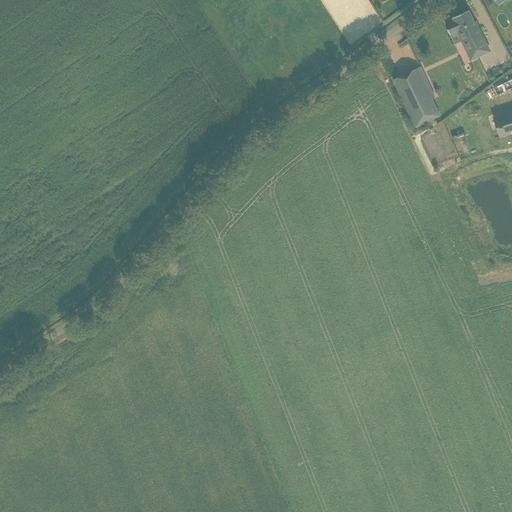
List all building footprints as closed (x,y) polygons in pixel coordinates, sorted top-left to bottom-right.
[(487,44),(478,26),(477,27),(474,22),(469,10),(452,18),(454,21),(445,25),(450,35),(459,31),(469,52),(487,44)] [(440,116),(432,98),(429,99),(422,85),(427,82),(420,67),(393,80),(415,127),(440,116)] [(511,77),(494,85),(497,92),(511,86),(511,77)] [(511,113),(505,116),(508,125),(497,128),(500,137),(511,134),(510,132),(511,131),(511,113)] [(463,133),(452,138),(454,142),(465,137),(463,133)]
